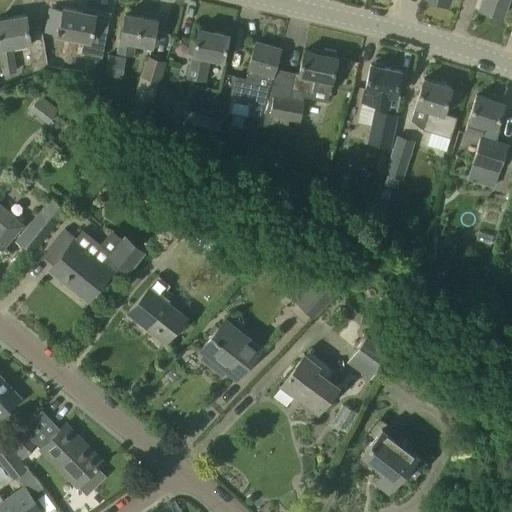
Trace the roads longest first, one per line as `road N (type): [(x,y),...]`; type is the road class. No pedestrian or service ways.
road 1 (tertiary): [(270,0),(511,67)]
road 2 (residential): [(176,472),(0,329)]
